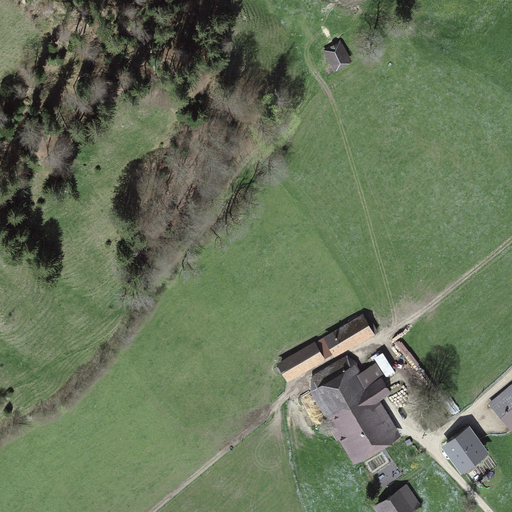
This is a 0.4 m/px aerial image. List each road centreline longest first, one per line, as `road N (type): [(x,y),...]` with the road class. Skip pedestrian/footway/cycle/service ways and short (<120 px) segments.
road 1 (track): [(153,511),(305,376),(429,305),(511,239)]
road 2 (track): [(487,511),(397,404),(407,377),(381,334)]
